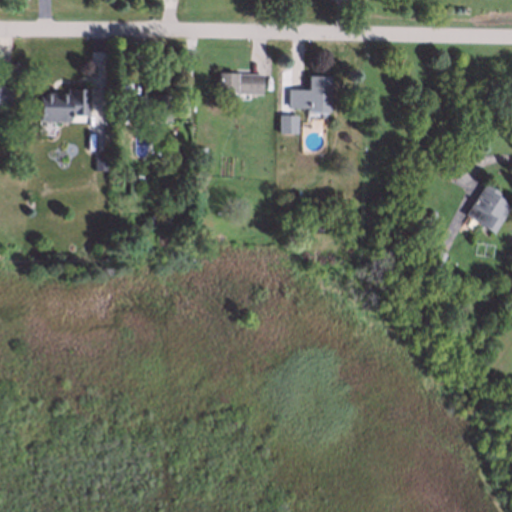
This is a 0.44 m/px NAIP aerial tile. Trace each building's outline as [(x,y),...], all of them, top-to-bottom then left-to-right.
[(212,90),(212,72),(258,72),(258,91),(212,90)] [(325,110),(303,109),(303,107),(284,107),(284,87),(303,88),(303,73),(326,74),(325,110)] [(0,83),(8,84),(4,103),(0,102),(0,83)] [(29,119),(29,92),(63,92),(63,86),(85,86),(85,112),(67,112),(67,120),(29,119)] [(117,92),(164,94),(163,119),(116,117),(117,92)] [(12,110),(20,110),(20,121),(12,120),(12,110)] [(194,163),(204,164),(203,171),(193,170),(194,163)] [(490,232),(461,214),(481,181),(499,192),(496,197),(507,205),(490,232)] [(428,217),(425,216),(423,212),(425,209),(428,207),(432,209),(433,212),(432,216),(428,217)] [(314,220),(314,209),(323,209),(323,221),(314,220)] [(114,251),(114,241),(131,241),(131,251),(114,251)] [(433,270),(417,261),(426,244),(442,253),(433,270)] [(392,278),(388,272),(395,267),(399,273),(392,278)] [(465,387),(456,386),(456,379),(465,379),(465,387)]
